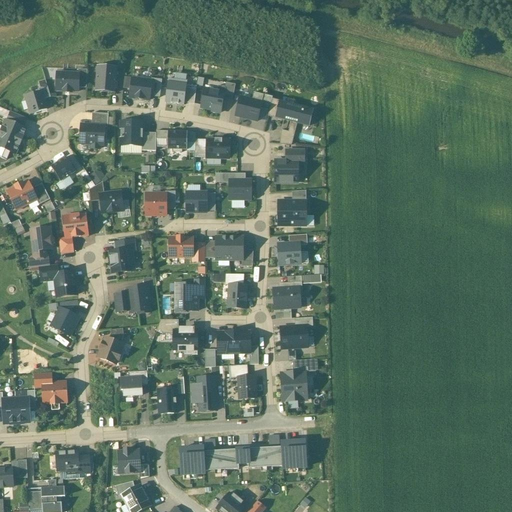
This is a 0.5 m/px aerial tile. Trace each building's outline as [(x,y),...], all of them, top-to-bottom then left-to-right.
[(117,68),(97,66),(95,88),(117,90),(118,83),(116,83),(117,68)] [(79,74),(78,88),(87,88),(87,71),(79,70),(78,74),(79,74)] [(57,73),(56,91),(63,92),(63,93),(72,94),(72,92),(78,92),(78,88),(79,74),(78,74),(57,73)] [(134,76),(131,95),(152,98),(155,79),(134,76)] [(168,78),(165,100),(185,103),(188,81),(168,78)] [(38,83),(41,92),(42,92),(44,100),(51,98),(46,81),(38,83)] [(41,92),(26,97),(31,115),(47,110),(44,100),(42,92),(41,92)] [(263,95),(254,93),(252,100),(240,97),(236,117),(257,122),(263,95)] [(232,100),(204,94),(200,112),(228,118),(232,100)] [(314,115),(279,107),(275,127),(310,135),(314,115)] [(11,113),(7,122),(24,129),(28,120),(11,113)] [(92,114),(92,126),(104,127),(104,128),(108,128),(109,115),(92,114)] [(7,122),(6,121),(0,133),(0,148),(1,149),(0,150),(0,157),(7,161),(10,152),(16,155),(27,130),(24,129),(7,122)] [(143,123),(121,122),(120,146),(142,147),(143,123)] [(81,126),(80,145),(91,145),(91,149),(100,150),(100,146),(103,146),(104,128),(104,127),(92,126),(81,126)] [(187,132),(168,132),(167,150),(172,150),(172,153),(179,153),(179,151),(179,153),(182,153),(182,150),(187,151),(187,132)] [(209,137),(209,158),(231,158),(231,137),(209,137)] [(66,158),(51,167),(61,182),(76,172),(66,158)] [(297,162),(275,161),(275,184),(297,184),(297,162)] [(96,184),(106,178),(101,168),(90,175),(96,184)] [(251,181),(231,181),(231,190),(230,190),(229,200),(249,200),(249,193),(251,193),(251,181)] [(16,189),(7,193),(16,211),(36,201),(37,200),(31,190),(28,183),(23,185),(22,183),(15,187),(16,189)] [(102,183),(89,191),(90,203),(100,201),(99,195),(104,195),(102,183)] [(42,184),(31,190),(37,200),(36,201),(39,206),(50,200),(42,184)] [(104,195),(99,195),(100,201),(102,214),(122,212),(120,193),(104,195)] [(206,193),(186,193),(186,213),(206,213),(206,193)] [(166,195),(146,195),(146,216),(166,216),(166,195)] [(306,202),(278,202),(278,227),(306,227),(306,202)] [(85,215),(62,218),(62,217),(61,218),(62,219),(64,239),(64,240),(71,239),(72,239),(80,238),(81,238),(87,237),(88,237),(88,236),(85,216),(86,216),(85,215)] [(49,229),(31,231),(34,259),(45,257),(44,251),(52,250),(51,246),(53,244),(52,240),(50,238),(49,229)] [(192,239),(184,239),(184,238),(177,238),(177,239),(169,239),(169,258),(192,258),(192,239)] [(229,238),(216,238),(216,261),(229,261),(229,238)] [(242,238),(229,238),(229,261),(242,261),(242,238)] [(71,239),(64,240),(64,239),(58,239),(60,255),(73,253),(73,252),(72,240),(72,239),(71,239)] [(133,241),(115,243),(116,252),(129,250),(129,251),(134,250),(133,241)] [(299,244),(278,245),(279,266),(300,264),(299,244)] [(116,252),(109,253),(111,266),(112,273),(130,271),(129,264),(131,264),(129,251),(129,250),(116,252)] [(34,259),(29,259),(31,269),(39,268),(48,266),(47,257),(45,257),(34,259)] [(48,266),(39,268),(41,282),(55,281),(54,275),(58,274),(57,265),(48,266)] [(58,274),(54,275),(55,281),(57,298),(76,296),(73,273),(58,274)] [(198,288),(185,288),(185,285),(178,285),(177,285),(170,285),(170,292),(175,292),(175,313),(185,313),(185,312),(198,312),(198,288)] [(246,287),(229,286),(228,308),(245,309),(246,287)] [(147,287),(127,290),(127,294),(122,294),(124,312),(129,311),(130,314),(137,313),(137,315),(150,313),(147,287)] [(299,288),(274,290),(275,313),(291,312),(291,309),(300,309),(299,288)] [(122,294),(114,295),(117,313),(124,312),(122,294)] [(64,311),(79,310),(78,301),(63,302),(64,311)] [(78,318),(60,309),(57,315),(56,314),(50,327),(69,336),(78,318)] [(306,327),(280,328),(282,350),(308,348),(306,327)] [(122,329),(110,331),(111,337),(110,340),(120,344),(123,336),(122,329)] [(198,331),(192,331),(192,330),(181,330),(181,331),(173,331),(173,352),(197,352),(198,331)] [(234,354),(234,333),(217,334),(218,354),(234,354)] [(250,354),(250,333),(234,333),(234,354),(250,354)] [(110,340),(105,338),(97,358),(115,365),(117,360),(118,361),(121,353),(119,353),(122,345),(110,340)] [(206,367),(216,367),(217,349),(206,349),(206,367)] [(146,372),(128,373),(129,379),(141,378),(141,384),(147,383),(146,372)] [(305,373),(281,374),(283,402),(307,401),(305,373)] [(51,375),(34,376),(34,388),(42,388),(42,384),(51,384),(51,375)] [(254,377),(238,378),(240,400),(256,399),(254,377)] [(129,379),(120,380),(121,391),(123,390),(123,397),(142,396),(141,384),(141,378),(129,379)] [(217,411),(214,378),(197,379),(198,386),(192,386),(193,404),(199,404),(200,412),(217,411)] [(51,384),(42,384),(42,388),(43,404),(51,404),(51,405),(59,404),(59,403),(66,403),(65,383),(51,384)] [(175,390),(158,391),(159,415),(177,414),(175,390)] [(3,399),(5,424),(32,423),(31,398),(3,399)] [(304,441),(282,443),(282,451),(283,467),(283,469),(306,468),(304,441)] [(202,448),(180,449),(182,476),(204,474),(204,472),(203,456),(202,448)] [(282,451),(248,453),(248,449),(237,450),(237,454),(203,456),(204,472),(215,472),(215,470),(227,470),(227,471),(239,470),(239,469),(248,468),(248,469),(260,469),(260,467),(272,467),(273,468),(283,467),(282,451)] [(76,452),(56,453),(57,472),(66,471),(67,474),(78,473),(77,458),(76,452)] [(119,453),(120,473),(140,472),(138,452),(119,453)] [(88,457),(77,458),(78,473),(89,472),(88,457)] [(26,461),(18,461),(19,479),(27,479),(26,461)] [(11,469),(0,470),(0,488),(12,487),(12,488),(12,487),(11,469)] [(119,496),(127,511),(141,511),(152,507),(141,485),(119,496)] [(64,487),(40,489),(42,511),(41,511),(61,511),(61,504),(56,504),(56,498),(64,498),(64,487)] [(41,492),(28,493),(29,511),(41,510),(42,511),(41,492)]
